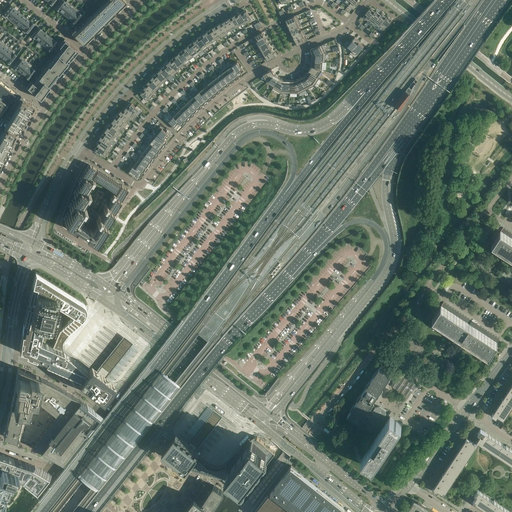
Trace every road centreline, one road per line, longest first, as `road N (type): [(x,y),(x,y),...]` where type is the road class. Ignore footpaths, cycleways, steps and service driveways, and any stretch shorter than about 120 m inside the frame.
road 1 (primary): [(288,195),(43,511)]
road 2 (primary): [(368,93),(312,131),(245,127),(108,287)]
road 3 (primary): [(88,511),(299,258)]
road 4 (primary): [(272,416),(392,259),(385,199),(392,138)]
road 5 (primary): [(299,258),(355,221),(379,229),(385,255),(264,410)]
road 6 (primary): [(119,295),(242,140),(256,133),(283,139),(294,164),(288,195)]
road 7 (residential): [(97,499),(142,442),(72,386),(11,359)]
road 8 (residential): [(111,170),(175,91),(264,27)]
road 9 (tertiary): [(216,5),(137,68),(74,146)]
road 10 (tertiary): [(79,150),(142,70),(219,9)]
road 11 (secondary): [(264,410),(119,295)]
road 12 (secondary): [(114,308),(257,419)]
road 13 (primary): [(392,138),(488,0)]
road 14 (residential): [(252,73),(202,114),(140,188)]
road 15 (tertiary): [(511,98),(386,0)]
road 16 (primary): [(299,258),(392,138)]
road 17 (primary): [(368,93),(288,195)]
road 18 (secondary): [(372,496),(272,416)]
road 19 (secondary): [(265,426),(363,508)]
road 20 (primary): [(450,0),(368,93)]
